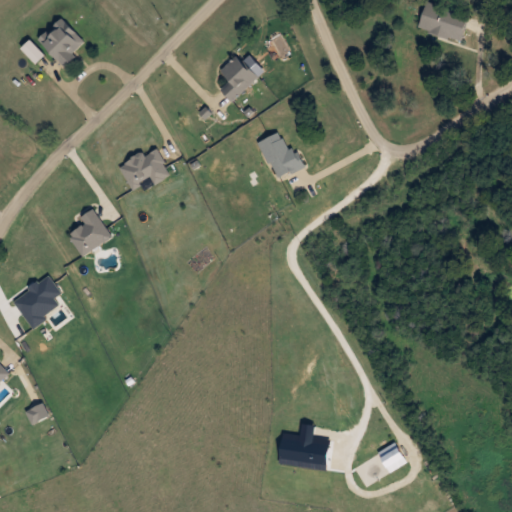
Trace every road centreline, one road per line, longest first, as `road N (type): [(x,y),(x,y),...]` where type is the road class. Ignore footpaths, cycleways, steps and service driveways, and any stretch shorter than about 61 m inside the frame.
road 1 (residential): [(0,235),(29,192),(219,0)]
road 2 (residential): [(511,87),(440,138),(375,145),(307,0)]
